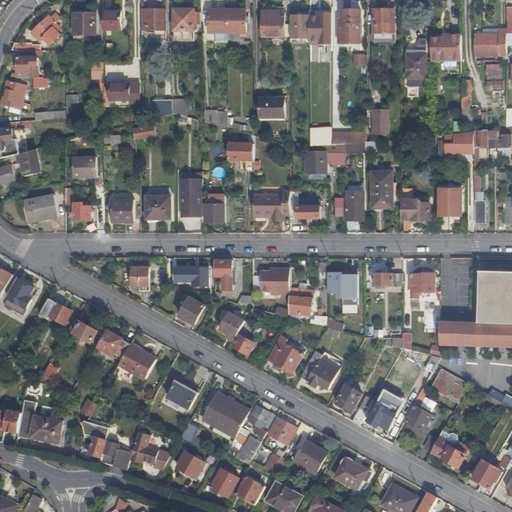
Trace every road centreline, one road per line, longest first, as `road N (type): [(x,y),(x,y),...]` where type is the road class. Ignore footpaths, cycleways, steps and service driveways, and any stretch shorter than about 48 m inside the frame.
road 1 (residential): [(22,247),(489,511)]
road 2 (residential): [(22,247),(511,246)]
road 3 (residential): [(199,511),(96,475),(62,477)]
